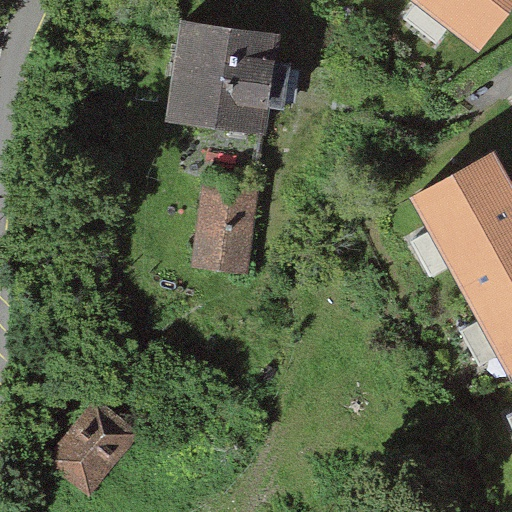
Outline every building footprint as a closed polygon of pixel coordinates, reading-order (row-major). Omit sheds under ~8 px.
[(511,2),(511,0),(396,0),(473,56),(511,2)] [(278,36),(166,22),(152,127),(265,141),(278,36)] [(511,201),(488,159),(400,203),(501,382),(511,404),(511,201)] [(259,195),(201,187),(189,270),(247,278),(259,195)] [(44,456),(90,493),(140,430),(94,393),(44,456)]
